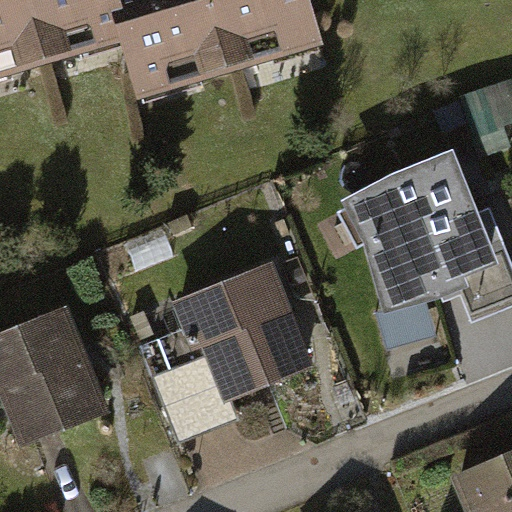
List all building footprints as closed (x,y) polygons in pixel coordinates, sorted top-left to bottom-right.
[(109,0),(0,0),(0,74),(120,38),(109,0)] [(313,42),(301,0),(109,0),(137,94),(313,42)] [(472,214),(446,149),(386,172),(337,201),(361,240),(380,315),(454,290),(465,322),(511,302),(511,279),(483,209),(472,214)] [(306,366),(266,264),(168,302),(180,332),(139,348),(175,440),(227,419),(220,400),(306,366)] [(97,413),(57,312),(0,333),(0,404),(15,444),(97,413)] [(511,511),(511,451),(449,477),(463,511),(511,511)]
